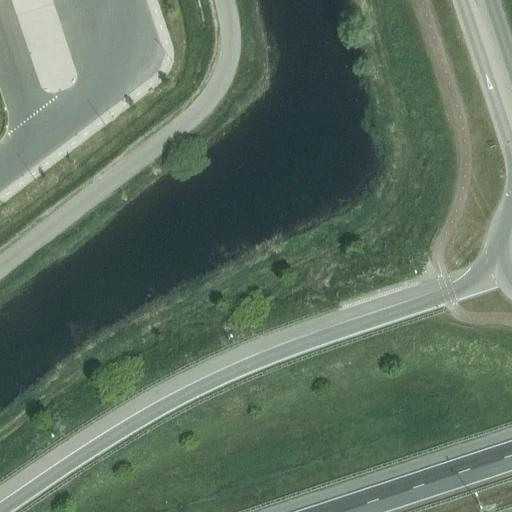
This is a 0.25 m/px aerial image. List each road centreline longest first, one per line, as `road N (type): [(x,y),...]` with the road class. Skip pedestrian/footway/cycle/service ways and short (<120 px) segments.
road 1 (motorway): [(501,268),(179,397),(0,511)]
road 2 (unclassified): [(224,0),(232,60),(216,92),(0,272)]
road 3 (motorway): [(511,455),(340,511)]
road 4 (secondary): [(461,0),(511,154)]
